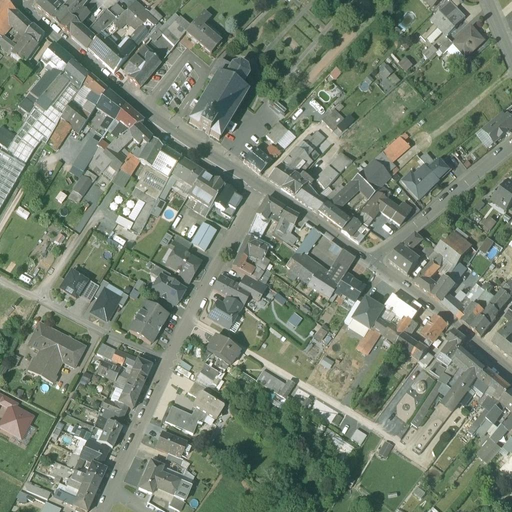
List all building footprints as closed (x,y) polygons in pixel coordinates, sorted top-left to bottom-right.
[(62,8),(55,2),(53,0),(40,0),(36,5),(51,19),(62,8)] [(62,8),(51,19),(59,26),(69,16),(73,19),(76,13),(77,14),(83,10),(81,9),(83,8),(87,3),(89,1),(87,0),(69,0),(66,3),(62,8)] [(3,1),(0,4),(0,30),(1,29),(8,22),(16,13),(3,1)] [(450,2),(440,12),(439,11),(431,19),(434,22),(439,27),(447,35),(455,28),(454,27),(464,17),(450,2)] [(144,12),(137,5),(129,14),(128,13),(126,14),(131,19),(134,22),(144,12)] [(83,10),(77,14),(84,21),(90,15),(83,8),(81,9),(83,10)] [(162,19),(152,10),(147,15),(158,24),(162,19)] [(147,15),(144,12),(134,22),(140,27),(148,34),(158,24),(147,15)] [(32,28),(16,13),(8,22),(24,38),(25,38),(37,47),(44,37),(32,28)] [(69,16),(59,26),(72,37),(78,30),(81,27),(80,26),(84,21),(77,14),(76,13),(73,19),(69,16)] [(221,44),(203,29),(211,20),(203,13),(191,28),(185,34),(211,56),(221,44)] [(126,14),(113,25),(118,29),(131,19),(126,14)] [(185,34),(191,28),(174,16),(162,26),(169,33),(164,37),(166,39),(171,35),(179,43),(185,34)] [(88,39),(78,30),(72,37),(87,50),(88,49),(101,34),(111,25),(105,20),(88,39)] [(439,27),(434,22),(420,35),(425,40),(439,27)] [(162,36),(164,37),(169,33),(162,26),(149,39),(153,44),(162,36)] [(124,47),(121,51),(128,58),(143,41),(148,34),(140,27),(136,34),(124,47)] [(471,27),(452,43),(453,44),(465,57),(483,40),(471,27)] [(101,34),(88,49),(103,63),(117,48),(107,39),(101,34)] [(171,35),(166,39),(175,48),(179,43),(171,35)] [(37,47),(25,38),(17,49),(28,56),(29,57),(37,47)] [(448,39),(438,48),(442,53),(453,44),(452,43),(448,39)] [(16,48),(8,43),(2,50),(10,56),(16,48)] [(432,44),(423,53),(427,57),(436,49),(432,44)] [(74,62),(53,45),(41,61),(48,67),(51,65),(56,70),(55,73),(59,76),(60,78),(61,78),(74,62)] [(117,48),(103,63),(115,73),(128,58),(121,51),(120,51),(124,47),(122,46),(119,49),(117,48)] [(28,56),(17,49),(11,57),(21,63),(23,61),(23,62),(28,56)] [(128,78),(140,88),(160,65),(143,50),(124,72),(129,76),(128,78)] [(408,57),(400,51),(395,57),(402,63),(408,57)] [(23,62),(23,61),(21,63),(15,70),(27,79),(34,71),(23,62)] [(230,68),(219,61),(211,73),(217,76),(223,79),(230,68)] [(89,76),(74,62),(61,78),(67,83),(69,85),(70,86),(77,93),(82,88),(89,76)] [(339,67),(333,62),(327,69),(333,74),(339,67)] [(223,79),(217,76),(215,79),(200,105),(196,111),(195,112),(194,114),(190,121),(189,122),(190,123),(191,123),(197,127),(198,128),(198,129),(199,130),(207,134),(208,135),(209,135),(211,136),(211,135),(217,139),(218,140),(219,139),(223,131),(224,132),(225,130),(225,129),(229,123),(245,95),(246,95),(247,93),(240,90),(247,78),(245,70),(239,66),(230,68),(223,79)] [(395,73),(389,68),(385,73),(391,77),(395,73)] [(55,73),(52,76),(50,74),(30,95),(38,101),(43,96),(51,87),(59,76),(55,73)] [(364,78),(361,75),(354,82),(358,85),(364,78)] [(67,83),(61,78),(60,78),(59,76),(51,87),(43,96),(52,103),(49,106),(52,109),(60,98),(57,96),(67,83)] [(107,91),(89,76),(82,88),(91,92),(85,101),(88,104),(95,109),(107,91)] [(67,83),(57,96),(60,98),(70,86),(69,85),(67,83)] [(60,98),(52,109),(62,116),(72,102),(77,93),(70,86),(60,98)] [(107,91),(95,109),(107,118),(115,122),(126,107),(107,91)] [(38,101),(30,95),(26,100),(27,100),(34,106),(38,101)] [(52,103),(43,96),(38,101),(34,106),(35,107),(43,114),(49,106),(52,103)] [(34,106),(27,100),(23,104),(31,111),(34,106)] [(200,105),(193,101),(189,107),(196,111),(200,105)] [(90,117),(83,111),(72,102),(62,116),(60,119),(70,128),(78,135),(81,131),(89,118),(90,117)] [(95,109),(88,104),(83,111),(90,117),(95,109)] [(264,105),(260,111),(269,118),(273,113),(264,105)] [(49,106),(43,114),(34,125),(11,160),(24,168),(33,152),(41,142),(45,146),(51,136),(57,126),(60,119),(62,116),(52,109),(49,106)] [(43,114),(35,107),(8,151),(7,151),(3,147),(0,151),(0,209),(24,168),(11,160),(34,125),(43,114)] [(143,121),(126,107),(115,122),(127,133),(138,125),(143,121)] [(340,123),(330,112),(321,121),(331,131),(340,123)] [(501,112),(487,123),(490,127),(491,128),(505,117),(504,116),(501,112)] [(505,117),(491,128),(490,127),(485,131),(493,141),(511,126),(511,116),(511,115),(508,116),(507,114),(504,116),(505,117)] [(107,118),(101,127),(108,132),(115,122),(107,118)] [(70,128),(60,119),(57,126),(51,136),(59,144),(70,128)] [(235,127),(229,123),(225,129),(232,133),(235,127)] [(276,124),(265,137),(272,142),(283,130),(276,124)] [(138,125),(127,133),(128,134),(130,137),(139,145),(142,141),(148,145),(152,139),(138,125)] [(311,137),(308,135),(302,142),(312,151),(312,150),(313,151),(323,139),(316,132),(311,137)] [(128,134),(122,138),(126,142),(130,137),(128,134)] [(399,137),(382,153),(393,164),(410,148),(399,137)] [(122,138),(115,142),(120,147),(126,142),(122,138)] [(163,148),(152,139),(148,145),(143,153),(138,161),(139,162),(145,166),(151,170),(163,148)] [(99,146),(91,140),(73,168),(83,174),(88,167),(91,162),(99,150),(97,149),(99,146)] [(120,147),(115,142),(110,148),(118,154),(122,149),(120,147)] [(312,151),(302,142),(296,148),(308,159),(310,157),(308,155),(312,151)] [(244,162),(259,175),(279,155),(270,147),(262,156),(254,150),(244,162)] [(118,154),(110,148),(104,155),(99,150),(91,162),(102,172),(107,166),(110,168),(120,157),(118,154)] [(143,153),(136,148),(129,156),(138,161),(143,153)] [(181,160),(163,148),(151,170),(162,175),(158,184),(165,188),(168,181),(171,175),(181,160)] [(296,148),(267,180),(281,190),(293,176),(297,171),(308,159),(296,148)] [(312,151),(308,155),(310,157),(314,161),(318,156),(313,151),(312,150),(312,151)] [(336,152),(324,166),(327,168),(336,176),(343,168),(345,168),(350,164),(336,152)] [(381,154),(373,161),(381,169),(389,163),(381,154)] [(435,164),(426,154),(420,159),(428,169),(435,164)] [(138,161),(129,156),(126,161),(120,171),(129,177),(139,162),(138,161)] [(120,157),(110,168),(117,173),(120,171),(126,161),(120,157)] [(201,172),(181,160),(171,175),(193,188),(194,188),(203,173),(201,172)] [(435,164),(428,169),(437,179),(447,169),(439,161),(435,164)] [(102,172),(91,162),(88,167),(99,176),(102,172)] [(376,171),(370,164),(366,168),(373,175),(376,171)] [(140,180),(131,196),(150,205),(154,197),(152,196),(158,184),(147,177),(151,170),(145,166),(138,178),(140,180)] [(437,179),(428,169),(428,170),(424,166),(413,177),(410,174),(401,182),(417,200),(438,180),(437,179)] [(327,168),(315,181),(324,190),(328,187),(330,184),(336,176),(327,168)] [(366,168),(351,182),(358,191),(363,196),(368,201),(383,185),(373,175),(366,168)] [(162,175),(151,170),(147,177),(158,184),(162,175)] [(82,177),(67,199),(77,205),(91,183),(92,184),(96,178),(87,172),(83,177),(82,177)] [(224,187),(203,173),(194,188),(188,197),(198,203),(210,210),(213,205),(224,187)] [(293,176),(281,190),(294,198),(306,187),(308,181),(302,175),(298,179),(293,176)] [(511,184),(507,181),(501,190),(500,190),(492,201),(507,211),(511,203),(511,184)] [(351,182),(335,196),(344,204),(358,191),(351,182)] [(165,188),(158,184),(152,196),(154,197),(150,205),(146,213),(141,224),(138,223),(133,233),(139,236),(150,215),(158,199),(165,188)] [(235,194),(224,187),(213,205),(219,208),(224,212),(228,206),(235,211),(241,200),(234,196),(235,194)] [(306,187),(294,198),(312,211),(322,202),(316,197),(308,189),(306,187)] [(170,191),(165,188),(158,199),(164,202),(170,191)] [(380,189),(376,194),(369,204),(378,211),(399,226),(406,216),(396,209),(385,201),(388,195),(380,189)] [(332,193),(322,202),(326,205),(335,196),(332,193)] [(401,204),(388,195),(385,201),(396,209),(401,204)] [(335,196),(326,205),(335,212),(344,204),(335,196)] [(284,209),(267,198),(256,216),(253,223),(266,229),(269,221),(278,225),(280,220),(279,219),(284,209)] [(164,202),(158,199),(150,215),(157,219),(166,203),(164,202)] [(411,209),(403,201),(401,204),(396,209),(406,216),(411,209)] [(322,202),(312,211),(317,214),(326,205),(322,202)] [(210,210),(198,203),(193,211),(205,218),(210,210)] [(369,204),(357,220),(366,227),(378,211),(369,204)] [(326,205),(317,214),(335,228),(343,218),(337,214),(335,212),(326,205)] [(27,214),(19,208),(15,213),(24,219),(27,214)] [(298,218),(284,209),(279,219),(280,220),(288,225),(293,227),(298,218)] [(350,214),(345,220),(349,223),(351,219),(354,217),(350,214)] [(297,220),(301,225),(307,221),(304,216),(297,220)] [(488,233),(497,222),(489,217),(481,227),(488,233)] [(343,218),(335,228),(341,232),(349,223),(345,220),(343,218)] [(349,223),(341,232),(349,238),(359,226),(351,219),(349,223)] [(278,225),(272,238),(275,239),(279,241),(284,232),(288,225),(280,220),(278,225)] [(266,229),(253,223),(246,239),(259,246),(266,229)] [(205,251),(216,231),(202,224),(191,243),(205,251)] [(300,247),(296,253),(303,259),(321,236),(313,230),(300,247)] [(296,241),(284,232),(279,241),(282,244),(290,249),(295,243),(296,241)] [(415,235),(400,248),(408,255),(422,242),(415,235)] [(472,250),(453,235),(445,244),(443,243),(434,252),(439,256),(443,259),(456,270),(459,266),(472,250)] [(191,245),(178,237),(174,242),(188,250),(191,245)] [(479,250),(485,255),(494,243),(488,238),(479,250)] [(168,242),(163,239),(159,245),(164,248),(168,242)] [(266,250),(246,240),(238,256),(247,260),(248,257),(258,261),(260,263),(266,250)] [(188,250),(174,242),(170,249),(175,253),(177,250),(185,255),(188,250)] [(300,247),(295,243),(290,249),(295,253),(300,247)] [(339,259),(329,274),(311,261),(309,264),(318,271),(315,275),(337,289),(345,276),(354,261),(333,245),(329,251),(339,259)] [(408,255),(400,248),(388,262),(408,277),(419,263),(408,255)] [(185,255),(177,250),(175,253),(168,266),(180,273),(190,280),(200,263),(185,255)] [(472,250),(459,266),(465,270),(473,261),(477,254),(472,250)] [(296,253),(295,253),(286,267),(307,288),(315,275),(318,271),(309,264),(303,259),(296,253)] [(247,260),(238,256),(232,269),(246,277),(248,278),(252,270),(244,265),(246,261),(247,260)] [(439,256),(433,263),(439,269),(441,268),(443,259),(439,256)] [(260,263),(258,261),(253,269),(263,275),(265,272),(268,267),(260,263)] [(433,263),(413,284),(432,297),(437,289),(428,282),(439,269),(433,263)] [(171,275),(155,266),(151,273),(160,279),(161,278),(162,277),(168,280),(171,275)] [(459,266),(448,282),(453,286),(465,270),(459,266)] [(263,275),(253,269),(252,270),(248,278),(257,283),(263,275)] [(190,280),(180,273),(176,279),(187,284),(190,280)] [(85,283),(71,274),(60,291),(75,301),(77,298),(86,284),(85,283)] [(337,289),(315,275),(307,288),(329,301),(333,295),(337,289)] [(337,289),(333,295),(339,299),(340,297),(350,282),(351,280),(345,276),(337,289)] [(168,280),(162,277),(161,278),(160,279),(159,282),(154,283),(155,288),(152,293),(175,306),(179,299),(180,299),(186,291),(168,280)] [(240,287),(221,277),(213,291),(242,307),(248,297),(257,302),(263,294),(243,282),(240,287)] [(248,278),(246,277),(243,282),(263,294),(266,289),(257,283),(248,278)] [(437,289),(432,297),(440,304),(446,298),(455,287),(453,286),(448,282),(447,281),(444,279),(437,289)] [(466,297),(474,304),(490,286),(481,279),(466,297)] [(86,284),(77,298),(89,304),(93,298),(98,289),(86,281),(85,283),(86,284)] [(98,289),(93,298),(98,301),(104,291),(107,285),(101,282),(98,289)] [(364,290),(350,282),(340,297),(346,300),(354,306),(364,290)] [(511,297),(511,291),(506,286),(502,291),(511,299),(511,297)] [(91,315),(107,323),(116,305),(119,300),(104,291),(98,301),(91,315)] [(488,295),(482,301),(481,300),(476,306),(484,313),(497,295),(492,291),(489,295),(488,295)] [(502,291),(490,307),(497,314),(511,299),(502,291)] [(119,300),(116,305),(123,309),(128,298),(122,295),(119,300)] [(286,302),(276,295),(273,300),(282,307),(286,302)] [(459,295),(453,304),(446,298),(440,304),(457,318),(462,312),(460,310),(464,305),(463,303),(465,300),(459,295)] [(391,296),(382,309),(389,314),(390,314),(395,316),(412,323),(412,322),(417,315),(409,309),(391,296)] [(242,307),(226,299),(222,307),(221,307),(236,316),(242,307)] [(358,299),(343,323),(349,326),(352,321),(363,302),(358,299)] [(354,306),(346,300),(341,307),(350,312),(354,306)] [(381,311),(364,301),(363,302),(352,321),(368,331),(381,311)] [(168,316),(146,303),(140,313),(142,315),(137,323),(134,322),(129,332),(151,345),(158,333),(159,334),(162,329),(161,328),(168,316)] [(222,307),(217,304),(208,319),(228,331),(233,323),(236,316),(221,307),(222,307)] [(414,305),(411,306),(409,309),(417,315),(422,308),(414,305)] [(476,306),(467,316),(462,312),(457,318),(470,330),(480,318),(484,313),(476,306)] [(490,307),(481,319),(489,325),(497,314),(490,307)] [(293,314),(288,324),(297,328),(301,318),(293,314)] [(412,323),(395,316),(388,325),(389,326),(388,327),(383,323),(381,325),(375,321),(370,329),(378,334),(395,346),(403,335),(404,335),(412,323)] [(435,318),(421,336),(432,345),(446,326),(435,318)] [(481,319),(470,330),(472,331),(481,339),(491,327),(489,325),(481,319)] [(412,323),(404,335),(408,339),(417,326),(412,322),(412,323)] [(239,327),(233,323),(228,331),(234,335),(239,327)] [(85,350),(39,326),(30,342),(42,348),(64,360),(76,366),(85,350)] [(325,345),(331,334),(318,328),(313,339),(325,345)] [(507,328),(493,346),(501,352),(511,339),(511,337),(511,331),(508,329),(507,328)] [(370,329),(364,340),(372,345),(378,334),(370,329)] [(454,333),(446,343),(449,345),(443,356),(451,362),(466,341),(454,333)] [(404,335),(403,335),(395,346),(418,363),(427,352),(408,339),(404,335)] [(239,353),(215,337),(205,351),(230,367),(239,353)] [(511,339),(501,352),(511,361),(511,339)] [(434,344),(427,352),(433,357),(439,348),(434,344)] [(64,360),(42,348),(41,349),(42,350),(33,366),(54,377),(63,361),(64,361),(64,360)] [(476,361),(462,349),(454,361),(462,367),(468,372),(476,361)] [(433,357),(427,352),(418,363),(417,364),(424,370),(418,378),(434,390),(448,369),(438,362),(433,357)] [(137,361),(126,356),(123,362),(135,367),(137,361)] [(451,362),(443,356),(438,362),(448,369),(451,362)] [(13,357),(9,365),(15,368),(19,360),(13,357)] [(330,370),(333,362),(323,358),(320,366),(330,370)] [(151,367),(138,361),(137,361),(135,367),(132,372),(146,379),(151,367)] [(191,368),(181,361),(178,366),(189,372),(191,368)] [(462,367),(454,361),(444,376),(445,377),(451,381),(462,367)] [(476,361),(468,372),(478,380),(479,381),(487,370),(476,361)] [(33,366),(31,365),(27,373),(52,386),(56,378),(54,377),(33,366)] [(119,372),(113,370),(109,379),(115,382),(117,377),(119,372)] [(497,379),(487,370),(479,381),(483,384),(489,389),(497,379)] [(213,377),(203,371),(195,384),(207,392),(212,383),(210,382),(213,377)] [(130,377),(119,372),(117,377),(128,383),(130,377)] [(146,379),(132,372),(130,377),(128,383),(142,389),(146,379)] [(468,372),(453,392),(462,400),(467,393),(478,380),(468,372)] [(285,388),(262,373),(255,383),(278,398),(285,388)] [(128,383),(117,377),(115,382),(116,382),(126,387),(128,383)] [(445,377),(420,412),(425,416),(428,412),(426,410),(443,385),(447,387),(451,381),(445,377)] [(115,382),(109,379),(106,385),(112,387),(113,388),(116,382),(115,382)] [(511,391),(497,379),(489,389),(486,394),(491,398),(492,397),(500,404),(511,391)] [(142,389),(128,383),(126,387),(124,393),(137,399),(142,389)] [(285,388),(278,398),(284,401),(293,387),(288,383),(285,388)] [(207,392),(195,384),(188,395),(197,400),(201,394),(208,398),(211,394),(207,392)] [(489,389),(483,384),(478,391),(485,396),(486,394),(489,389)] [(113,388),(112,387),(106,399),(105,401),(113,405),(115,402),(119,404),(124,393),(113,388)] [(453,392),(447,387),(442,394),(448,398),(453,392)] [(511,391),(500,404),(511,414),(511,391)] [(462,400),(453,392),(448,398),(457,406),(462,400)] [(137,399),(124,393),(119,404),(120,405),(128,408),(132,410),(137,399)] [(467,393),(462,400),(467,403),(472,397),(467,393)] [(192,417),(172,408),(165,424),(193,437),(197,427),(201,428),(202,426),(207,418),(215,422),(217,422),(224,411),(223,408),(208,398),(201,394),(197,400),(193,407),(193,409),(196,411),(192,417)] [(18,406),(4,398),(0,404),(0,405),(8,410),(16,409),(18,406)] [(305,399),(300,408),(307,412),(312,402),(305,399)] [(462,400),(457,406),(462,409),(467,403),(462,400)] [(113,405),(105,401),(102,408),(116,415),(120,405),(119,404),(115,402),(113,405)] [(128,408),(120,405),(116,415),(124,418),(128,408)] [(8,410),(0,425),(0,429),(21,441),(33,418),(16,409),(8,410)] [(496,409),(481,428),(492,438),(500,430),(495,425),(498,421),(496,419),(501,413),(496,409)] [(124,418),(116,415),(111,425),(119,428),(124,418)] [(511,415),(502,427),(507,432),(511,426),(511,415)] [(111,425),(108,423),(103,434),(117,440),(122,429),(111,425)] [(355,447),(327,430),(321,440),(348,457),(355,447)] [(366,438),(356,432),(351,441),(361,447),(366,438)] [(103,434),(98,444),(101,446),(109,449),(112,450),(117,440),(103,434)] [(180,443),(162,435),(155,450),(168,456),(174,458),(180,443)] [(84,449),(105,459),(109,449),(101,446),(100,449),(92,445),(94,439),(89,437),(84,449)] [(191,447),(180,443),(174,458),(178,460),(179,459),(181,453),(187,456),(191,447)] [(392,448),(384,444),(378,456),(386,460),(392,448)] [(105,459),(83,450),(80,458),(84,461),(87,464),(91,465),(101,469),(105,459)] [(174,458),(168,456),(165,461),(175,465),(179,468),(182,461),(179,459),(178,460),(174,458)] [(511,456),(498,473),(508,481),(511,475),(511,456)] [(80,458),(74,471),(79,473),(84,461),(80,458)] [(156,466),(150,463),(144,477),(162,484),(164,478),(160,475),(162,469),(160,468),(160,467),(157,465),(156,466)] [(91,465),(87,464),(85,469),(89,471),(86,476),(101,483),(106,471),(101,469),(91,465)] [(101,483),(86,476),(84,481),(82,486),(96,492),(101,483)] [(84,481),(73,477),(70,482),(82,486),(84,481)] [(162,484),(144,477),(138,490),(145,493),(144,494),(148,496),(149,495),(151,496),(154,490),(159,492),(162,484)] [(171,480),(164,478),(162,484),(168,487),(171,480)] [(180,484),(171,480),(168,487),(177,491),(179,484),(180,484)] [(82,486),(70,482),(69,486),(80,490),(82,486)] [(168,487),(162,484),(159,492),(165,494),(168,487)] [(189,488),(179,484),(177,491),(174,498),(173,498),(172,499),(183,503),(189,488)] [(50,496),(27,486),(25,492),(48,502),(50,496)] [(96,492),(82,486),(80,490),(77,496),(92,503),(96,492)] [(177,491),(168,487),(165,494),(173,498),(174,498),(177,491)] [(33,502),(35,498),(20,493),(17,502),(25,505),(27,500),(33,502)] [(87,511),(92,503),(77,496),(75,502),(72,507),(83,511),(87,511)] [(75,502),(63,497),(60,503),(72,507),(75,502)] [(178,511),(183,503),(172,499),(168,509),(176,511),(178,511)]
